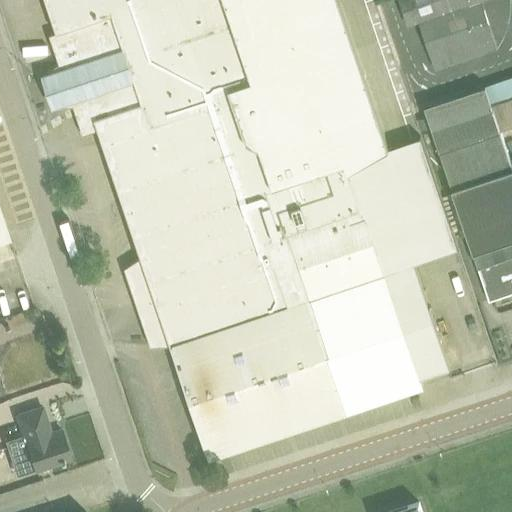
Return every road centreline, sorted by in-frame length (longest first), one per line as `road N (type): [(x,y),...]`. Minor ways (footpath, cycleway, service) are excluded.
road 1 (unclassified): [(164,511),(137,483),(0,65)]
road 2 (unclassified): [(187,511),(511,405)]
